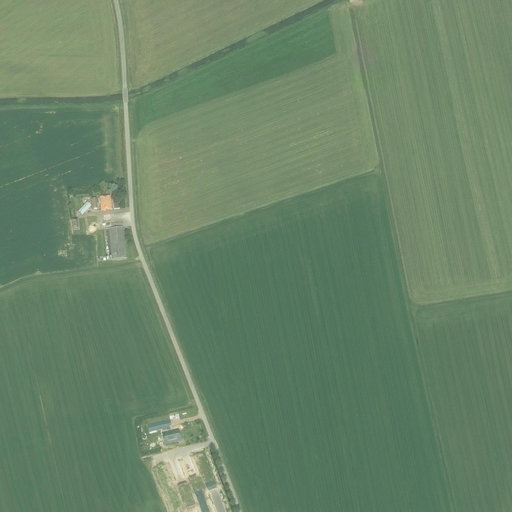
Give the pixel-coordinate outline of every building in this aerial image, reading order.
[(101,211),(112,210),(110,196),(100,198),(101,211)] [(78,212),(82,215),(91,206),(87,202),(78,212)] [(123,228),(106,229),(107,234),(108,234),(110,257),(112,257),(112,260),(126,258),(123,228)] [(170,421),(148,426),(149,432),(166,428),(167,431),(170,430),(169,427),(171,426),(170,421)] [(181,440),(179,430),(162,433),(165,444),(181,440)]
